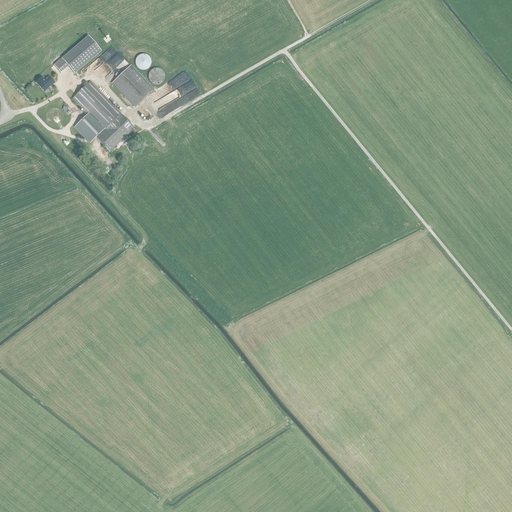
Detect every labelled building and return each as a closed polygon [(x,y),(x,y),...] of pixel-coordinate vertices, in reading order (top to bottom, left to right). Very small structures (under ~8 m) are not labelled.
[(101,52),(88,36),(54,65),(60,73),(68,67),(74,74),(101,52)] [(110,59),(118,50),(113,46),(105,55),(110,59)] [(137,58),(142,70),(153,66),(147,53),(137,58)] [(154,90),(131,66),(112,83),(135,108),(154,90)] [(151,77),(152,84),(166,82),(165,68),(154,69),(155,77),(151,77)] [(168,93),(186,82),(182,76),(164,86),(168,93)] [(55,83),(49,77),(44,81),(41,77),(35,83),(39,86),(44,92),(50,86),(51,87),(55,83)] [(138,131),(90,82),(72,99),(87,115),(74,127),(90,143),(95,138),(110,153),(131,132),(134,134),(138,131)] [(108,160),(102,166),(105,169),(112,163),(108,160)]
